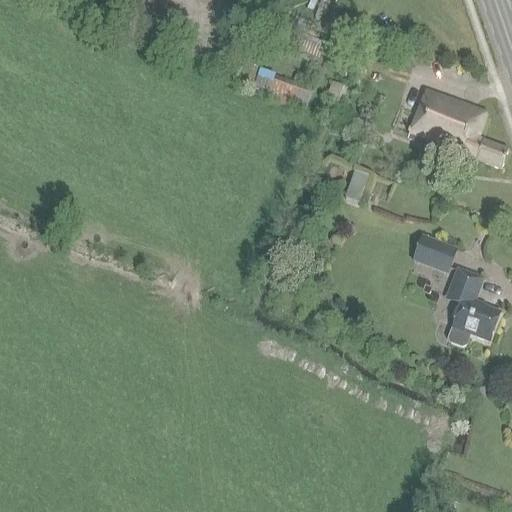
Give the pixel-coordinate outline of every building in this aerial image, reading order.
[(262,73),(255,96),(309,113),(316,90),(262,73)] [(336,82),(328,104),(344,110),(352,88),(336,82)] [(508,152),(478,141),(486,116),(425,94),(409,138),(461,157),(459,161),(476,167),(477,163),(501,172),(508,152)] [(355,175),(352,200),(378,203),(381,178),(355,175)] [(447,277),(457,252),(421,238),(411,264),(447,277)] [(490,345),(501,315),(478,307),(478,305),(477,304),(485,282),(458,272),(448,300),(463,305),(450,342),(452,346),(463,350),(467,349),(471,338),(490,345)]
